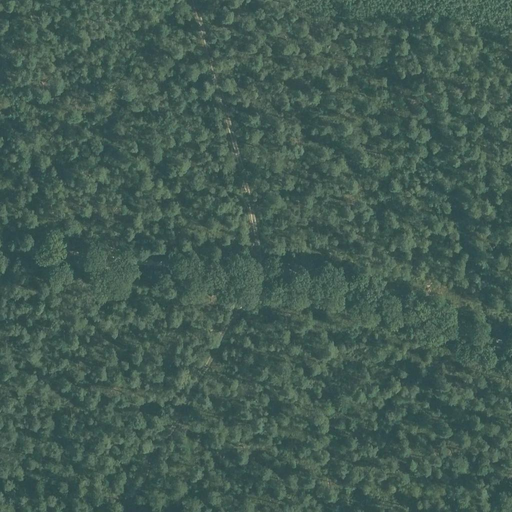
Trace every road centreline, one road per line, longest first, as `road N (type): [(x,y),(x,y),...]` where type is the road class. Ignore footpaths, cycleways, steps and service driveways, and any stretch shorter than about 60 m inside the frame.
road 1 (track): [(0,244),(350,280),(511,347)]
road 2 (track): [(259,269),(250,206),(189,0)]
